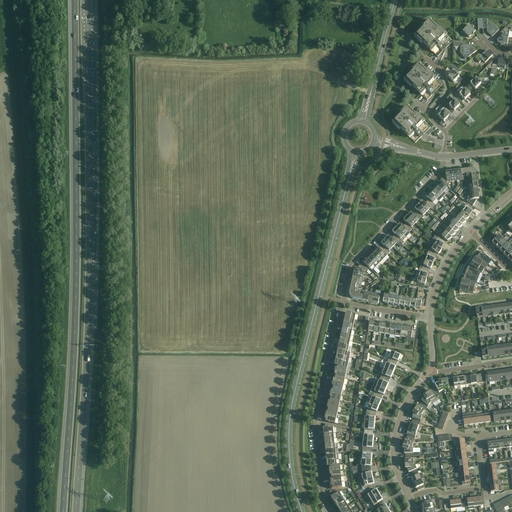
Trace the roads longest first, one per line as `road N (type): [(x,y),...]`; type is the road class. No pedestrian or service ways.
road 1 (motorway): [(74,0),(75,326),(63,511)]
road 2 (motorway): [(76,511),(88,310),(87,0)]
road 3 (secondary): [(301,511),(287,446),(291,403),(344,196)]
road 4 (residential): [(329,511),(320,498),(314,421),(343,301)]
road 5 (residential): [(408,499),(480,488),(475,437),(511,432)]
road 6 (residential): [(429,372),(403,407),(391,454),(408,499)]
